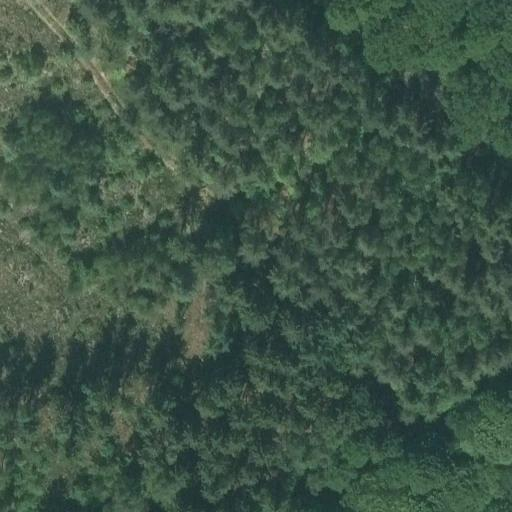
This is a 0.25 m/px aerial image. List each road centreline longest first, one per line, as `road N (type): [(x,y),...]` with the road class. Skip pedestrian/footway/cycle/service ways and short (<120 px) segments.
road 1 (unclassified): [(511,181),(415,78),(299,0)]
road 2 (track): [(511,371),(305,511)]
